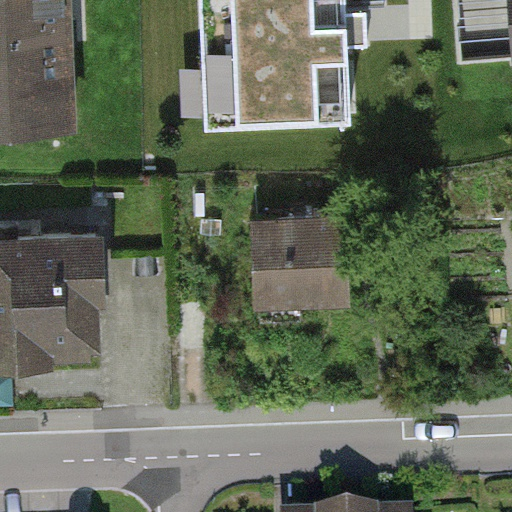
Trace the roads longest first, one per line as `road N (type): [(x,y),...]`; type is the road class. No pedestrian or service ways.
road 1 (residential): [(176,458),(511,445)]
road 2 (residential): [(0,465),(176,458)]
